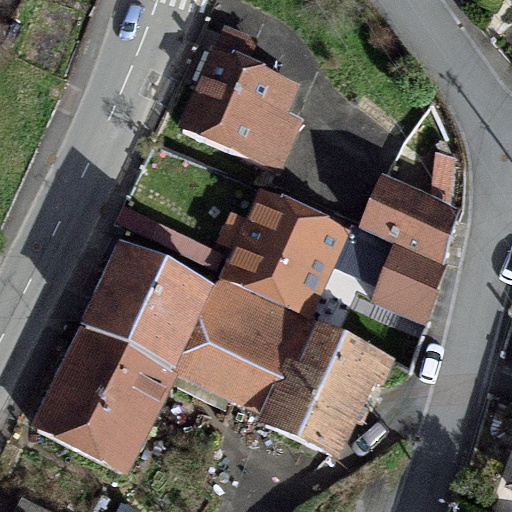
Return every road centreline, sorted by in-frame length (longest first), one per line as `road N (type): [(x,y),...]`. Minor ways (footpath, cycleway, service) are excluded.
road 1 (tertiary): [(0,337),(96,144),(154,0)]
road 2 (residential): [(419,511),(451,422),(511,187)]
road 3 (residential): [(511,134),(406,0)]
